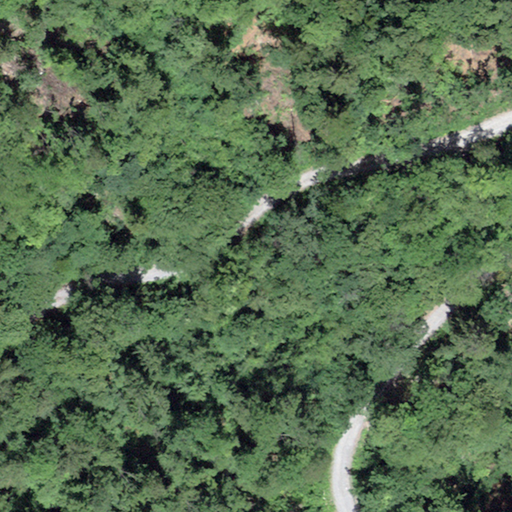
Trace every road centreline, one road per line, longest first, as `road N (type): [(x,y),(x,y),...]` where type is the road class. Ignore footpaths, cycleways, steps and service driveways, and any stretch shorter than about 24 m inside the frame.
road 1 (unclassified): [(511,119),(310,177),(270,197),(205,257),(74,293),(0,338)]
road 2 (unclassified): [(349,511),(342,475),(357,430),(430,326),(511,253)]
